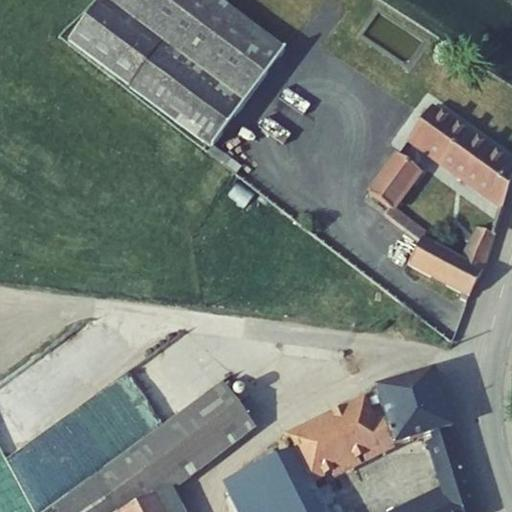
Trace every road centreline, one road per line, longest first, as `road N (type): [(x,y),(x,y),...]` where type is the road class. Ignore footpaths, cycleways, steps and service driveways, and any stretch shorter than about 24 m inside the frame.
road 1 (track): [(494,360),(0,294)]
road 2 (tertiary): [(511,499),(491,405),(511,299)]
